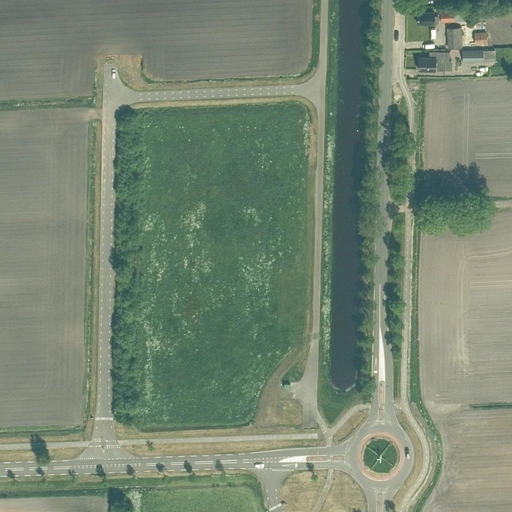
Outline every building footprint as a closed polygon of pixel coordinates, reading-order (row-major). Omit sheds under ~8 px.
[(440,21),(454,20),(453,10),(439,11),(440,21)] [(438,24),(438,16),(434,16),(434,12),(417,12),(417,24),(435,24),(438,24)] [(447,47),(461,46),(461,26),(446,27),(447,47)] [(475,44),(487,44),(486,34),(474,35),(475,44)] [(462,49),(462,61),(484,61),(483,49),(462,49)] [(429,58),(419,58),(418,70),(445,71),(445,61),(449,61),(449,52),(429,51),(429,58)]
